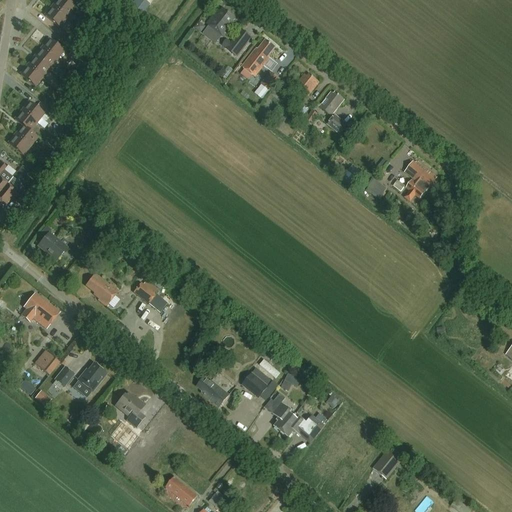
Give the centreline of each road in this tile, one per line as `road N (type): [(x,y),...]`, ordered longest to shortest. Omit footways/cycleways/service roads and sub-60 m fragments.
road 1 (unclassified): [(511,313),(465,271),(460,185),(450,168),(234,0)]
road 2 (unclassified): [(329,511),(0,244)]
